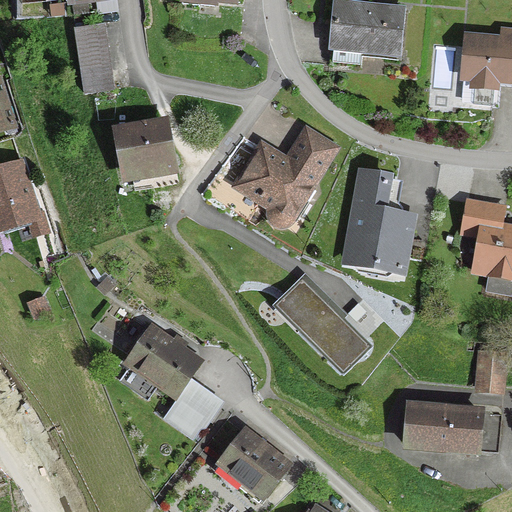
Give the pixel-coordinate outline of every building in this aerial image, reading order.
[(401,11),(333,4),(329,51),(330,51),(328,65),(358,68),(359,53),(397,57),(401,11)] [(83,95),(113,91),(103,26),(74,31),(83,95)] [(460,100),(464,105),(491,107),(493,82),(511,83),(511,44),(465,40),(460,100)] [(0,129),(4,128),(6,136),(15,133),(0,87),(0,129)] [(128,177),(174,168),(171,154),(164,155),(159,128),(120,135),(128,177)] [(288,220),(331,151),(305,135),(286,165),(260,149),(236,188),(272,210),(270,213),(270,217),(272,221),(275,224),(278,225),(282,225),(286,223),(288,220)] [(18,167),(0,173),(0,228),(34,218),(18,167)] [(345,262),(400,272),(409,220),(388,217),(394,183),(361,176),(345,262)] [(511,231),(482,226),(486,207),(467,204),(461,235),(479,238),(474,268),(489,270),(485,292),(508,296),(511,275),(511,231)] [(312,283),(284,312),(352,379),(381,350),(312,283)] [(41,301),(29,306),(34,318),(46,313),(41,301)] [(189,378),(199,363),(149,330),(125,366),(175,399),(189,378)] [(479,356),(476,390),(500,392),(503,358),(479,356)] [(162,418),(195,440),(222,400),(189,378),(175,399),(162,418)] [(478,414),(408,408),(404,448),(477,454),(477,452),(496,453),(499,417),(478,415),(478,414)] [(262,499),(287,467),(243,433),(218,465),(262,499)]
